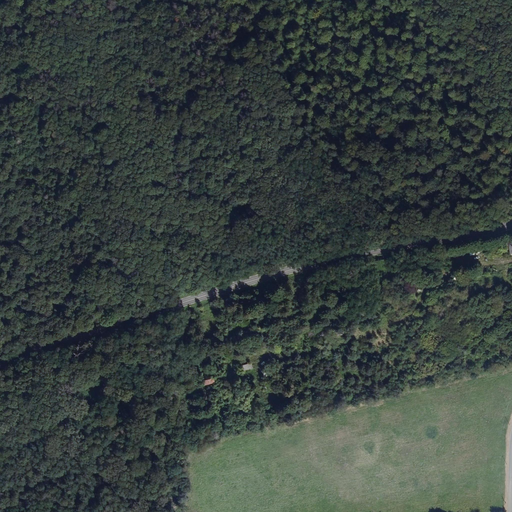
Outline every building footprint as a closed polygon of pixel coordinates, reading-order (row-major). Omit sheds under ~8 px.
[(502,242),(462,247),(464,255),(469,255),(469,258),(503,252),(502,242)] [(456,248),(435,250),(437,260),(457,257),(456,248)] [(497,283),(495,270),(480,272),(482,290),(508,285),(508,282),(497,283)] [(484,307),(510,302),(508,285),(482,290),(484,307)] [(199,380),(201,386),(212,383),(210,377),(199,380)]
